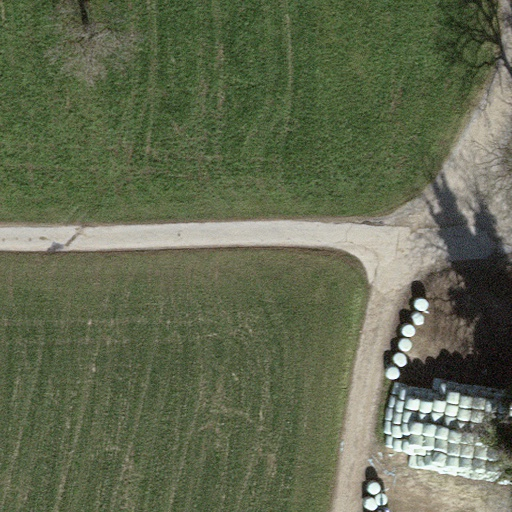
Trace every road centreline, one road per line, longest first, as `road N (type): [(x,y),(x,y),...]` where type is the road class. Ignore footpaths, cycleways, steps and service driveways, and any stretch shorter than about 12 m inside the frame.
road 1 (unclassified): [(0,238),(227,232),(454,236),(511,247)]
road 2 (track): [(395,239),(353,511)]
road 3 (track): [(454,236),(511,71)]
